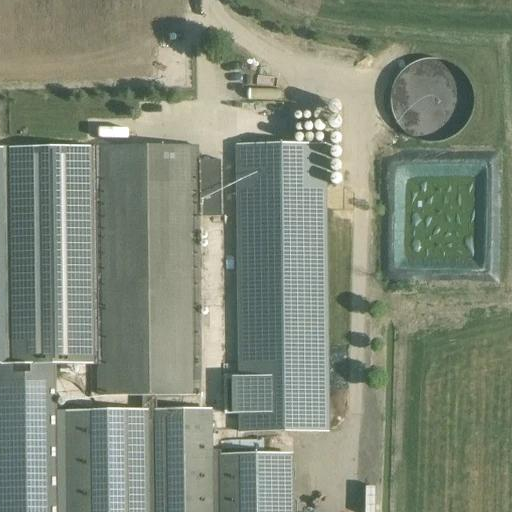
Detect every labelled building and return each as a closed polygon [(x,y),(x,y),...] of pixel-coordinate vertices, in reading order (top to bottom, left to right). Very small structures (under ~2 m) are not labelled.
[(396,131),(462,132),(463,64),(397,63),(396,131)] [(329,141),(329,142),(329,143),(330,144),(330,145),(331,145),(331,146),(332,146),(333,147),(334,147),(335,147),(336,147),(337,147),(337,146),(338,146),(339,145),(340,144),(340,143),(340,142),(340,141),(340,140),(340,139),(340,138),(339,138),(339,137),(338,137),(338,136),(337,136),(336,136),(335,136),(334,136),(333,136),(332,136),(331,137),(330,138),(330,139),(329,139),(329,140),(329,141)] [(240,414),(240,433),(327,432),(324,145),(237,146),(239,375),(224,375),(224,414),(240,414)] [(142,413),(66,413),(66,511),(293,511),(292,457),(220,458),(220,451),(211,451),(210,412),(155,413),(155,395),(199,395),(197,217),(221,217),(220,161),(197,161),(197,147),(96,148),(96,163),(98,364),(99,396),(141,395),(142,413)] [(0,366),(0,511),(56,511),(55,372),(55,365),(55,364),(98,364),(96,163),(96,148),(89,148),(59,148),(9,149),(11,364),(11,366),(0,366)] [(329,154),(329,155),(329,156),(330,156),(330,157),(330,158),(331,158),(331,159),(332,159),(332,160),(333,160),(334,160),(335,160),(336,160),(337,160),(338,160),(338,159),(339,159),(339,158),(340,158),(340,157),(341,156),(341,155),(341,154),(341,153),(340,153),(340,152),(340,151),(339,151),(339,150),(338,150),(337,150),(337,149),(336,149),(335,149),(334,149),(333,149),(333,150),(332,150),(331,150),(331,151),(330,151),(330,152),(330,153),(329,154)] [(329,168),(329,169),(329,170),(330,170),(330,171),(330,172),(331,172),(331,173),(332,173),(333,174),(334,174),(335,174),(336,174),(337,174),(337,173),(338,173),(339,173),(339,172),(340,172),(340,171),(340,170),(341,169),(341,168),(341,167),(340,167),(340,166),(340,165),(339,165),(339,164),(338,164),(338,163),(337,163),(336,163),(335,163),(334,163),(333,163),(332,163),(332,164),(331,164),(331,165),(330,165),(330,166),(329,167),(329,168)] [(329,181),(330,182),(330,183),(330,184),(330,185),(331,185),(331,186),(332,186),(332,187),(333,187),(334,187),(335,187),(336,187),(337,187),(338,187),(338,186),(339,186),(340,185),(340,184),(341,184),(341,183),(341,182),(341,181),(341,180),(340,179),(340,178),(339,178),(339,177),(338,177),(337,176),(336,176),(335,176),(334,176),(333,176),(333,177),(332,177),(331,178),(330,179),(330,180),(330,181),(329,181)]
